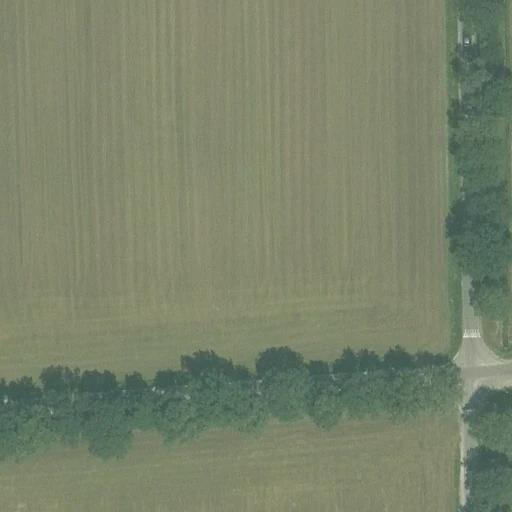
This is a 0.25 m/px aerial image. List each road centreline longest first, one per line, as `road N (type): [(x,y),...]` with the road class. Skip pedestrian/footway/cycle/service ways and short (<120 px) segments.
road 1 (unclassified): [(0,411),(472,376)]
road 2 (unclassified): [(472,376),(466,0)]
road 3 (unclassified): [(472,511),(472,376)]
